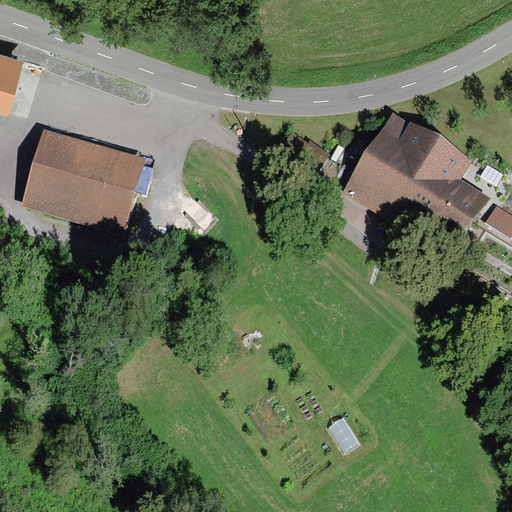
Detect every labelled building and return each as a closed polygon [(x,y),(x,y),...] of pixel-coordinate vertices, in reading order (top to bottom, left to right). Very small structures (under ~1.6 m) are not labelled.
[(0,96),(10,56),(0,53),(0,96)] [(459,167),(391,126),(352,190),(451,249),(475,208),(445,190),(459,167)] [(292,137),(281,162),(316,177),(327,151),(292,137)] [(118,231),(136,165),(45,141),(27,207),(118,231)] [(487,230),(506,241),(511,231),(511,219),(499,211),(487,230)]
